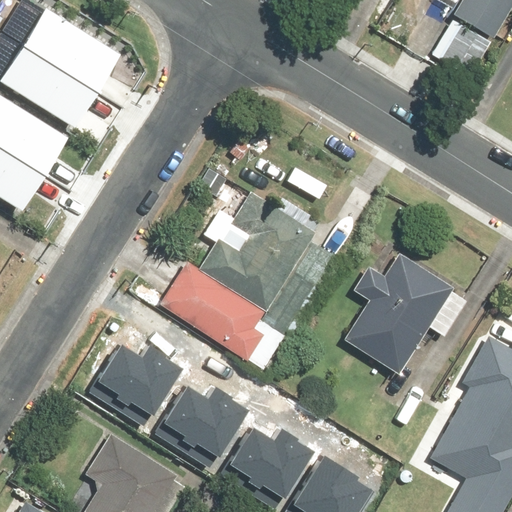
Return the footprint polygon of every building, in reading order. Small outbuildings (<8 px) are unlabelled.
[(48,0),(42,0),(21,35),(93,81),(117,43),(48,0)] [(511,0),(462,0),(456,12),(499,36),(511,12),(511,0)] [(21,35),(0,67),(0,72),(70,119),(93,81),(21,35)] [(0,90),(0,142),(40,168),(64,130),(0,90)] [(0,142),(0,194),(17,206),(40,168),(0,142)] [(321,227),(254,184),(202,266),(188,258),(161,300),(263,365),(335,251),(314,238),(321,227)] [(457,282),(401,247),(384,274),(369,265),(358,282),(373,291),(345,336),(401,371),(431,323),(447,333),(469,297),(453,287),(457,282)] [(463,470),(440,511),(498,511),(511,487),(511,334),(509,340),(487,328),(459,379),(468,384),(430,452),(463,470)] [(118,340),(81,394),(137,432),(180,371),(149,349),(143,357),(118,340)] [(190,382),(154,435),(209,473),(252,412),(221,391),(215,399),(190,382)] [(421,415),(380,392),(359,429),(400,453),(421,415)] [(255,422),(218,476),(270,511),(275,511),(316,452),(285,431),(280,439),(255,422)] [(170,511),(190,479),(111,431),(87,470),(97,476),(99,487),(83,511),(170,511)] [(282,511),(366,511),(376,498),(351,481),(355,476),(323,454),(282,511)]
